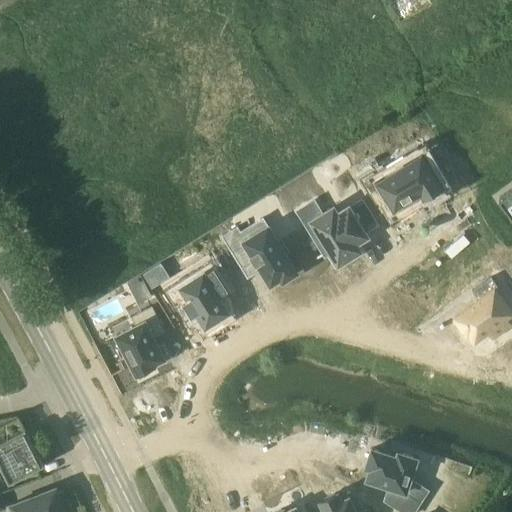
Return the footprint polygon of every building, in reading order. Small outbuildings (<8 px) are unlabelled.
[(333,0),(341,13),(364,0),(333,0)] [(400,23),(434,7),(430,0),(388,0),(389,0),(400,23)] [(373,170),(359,178),(375,204),(387,197),(394,209),(421,192),(424,197),(441,187),(438,182),(442,179),(429,159),(426,161),(421,154),(379,180),(373,170)] [(511,188),(499,198),(511,214),(511,188)] [(333,205),(311,219),(317,229),(312,232),(325,254),(330,250),(338,263),(351,255),(350,255),(360,249),(355,240),(365,233),(366,235),(367,235),(365,230),(376,223),(362,199),(350,207),(349,205),(337,212),(333,205)] [(242,266),(254,259),(256,263),(258,262),(270,283),(281,276),(283,280),(296,271),(285,253),(289,251),(280,237),(277,240),(263,217),(240,231),(237,226),(222,235),(242,266)] [(212,260),(165,289),(176,309),(184,304),(191,314),(196,311),(205,327),(211,323),(213,326),(226,318),(224,315),(229,312),(220,296),(230,290),(212,260)] [(143,273),(152,287),(170,276),(161,262),(143,273)] [(143,281),(140,275),(128,281),(131,288),(143,281)] [(491,276),(472,290),(479,300),(456,316),(467,331),(469,330),(475,338),(488,328),(493,335),(509,323),(504,316),(511,311),(495,290),(499,287),(491,276)] [(136,324),(116,334),(137,373),(140,372),(141,375),(153,369),(151,366),(154,365),(153,363),(165,357),(153,336),(165,330),(152,305),(131,315),(136,324)] [(0,461),(9,480),(43,464),(27,432),(21,435),(11,416),(0,418),(0,461)] [(372,447),(367,465),(371,467),(368,477),(390,484),(385,499),(405,511),(413,511),(421,499),(408,490),(419,457),(401,451),(399,456),(372,447)] [(56,487),(11,504),(13,511),(65,511),(66,511),(64,507),(66,503),(62,493),(58,491),(56,487)] [(341,499),(338,492),(320,500),(325,511),(370,511),(368,507),(358,511),(356,511),(349,496),(341,499)]
